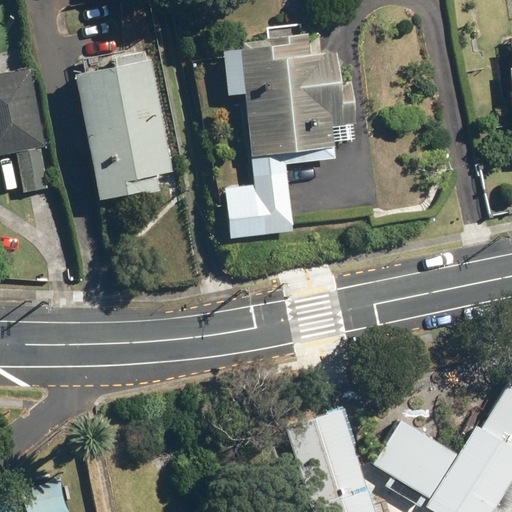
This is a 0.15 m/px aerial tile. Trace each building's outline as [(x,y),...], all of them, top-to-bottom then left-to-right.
[(220,188),(226,239),(288,231),(279,155),(327,149),(324,126),(351,123),(346,80),(329,82),(326,54),(304,56),(302,36),(232,44),(233,50),(216,52),(221,96),(237,94),(248,185),(220,188)] [(67,75),(94,200),(158,187),(155,174),(169,171),(142,50),(108,57),(110,66),(67,75)] [(511,59),(503,61),(511,133),(511,59)] [(0,153),(46,144),(29,65),(0,70),(0,153)] [(15,153),(22,190),(48,185),(40,148),(15,153)] [(484,511),(511,466),(511,370),(431,502),(448,511),(484,511)] [(372,511),(340,410),(283,423),(311,511),(372,511)] [(453,454),(392,421),(367,466),(427,499),(453,454)] [(61,511),(55,481),(14,489),(18,511),(61,511)]
